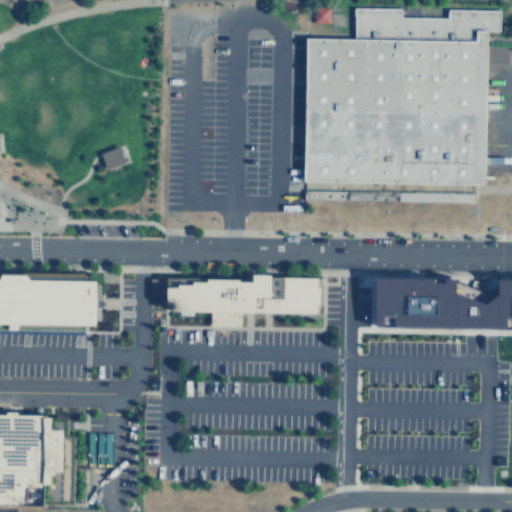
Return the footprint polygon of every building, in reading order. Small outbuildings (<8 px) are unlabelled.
[(314,21),(331,21),(330,5),(314,5),(314,21)] [(305,34),(302,184),(484,188),(487,31),(498,31),(498,8),(444,7),(443,18),(396,17),(396,9),(351,8),(350,35),(305,34)] [(102,151),(108,168),(128,160),(122,143),(102,151)] [(0,331),(122,334),(123,273),(0,270),(0,331)] [(381,321),(511,324),(511,276),(383,273),(381,321)] [(180,279),(328,281),(327,314),(179,312),(180,279)] [(0,503),(78,505),(80,430),(66,429),(66,417),(0,415),(0,503)]
